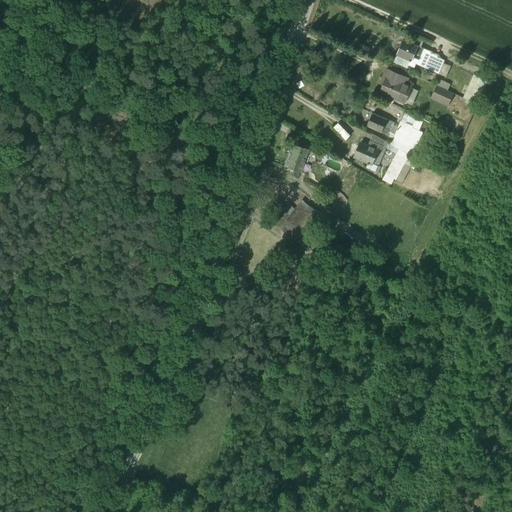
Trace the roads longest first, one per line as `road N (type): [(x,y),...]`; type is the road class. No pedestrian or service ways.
road 1 (tertiary): [(121,511),(195,348),(317,0)]
road 2 (track): [(511,77),(337,0)]
